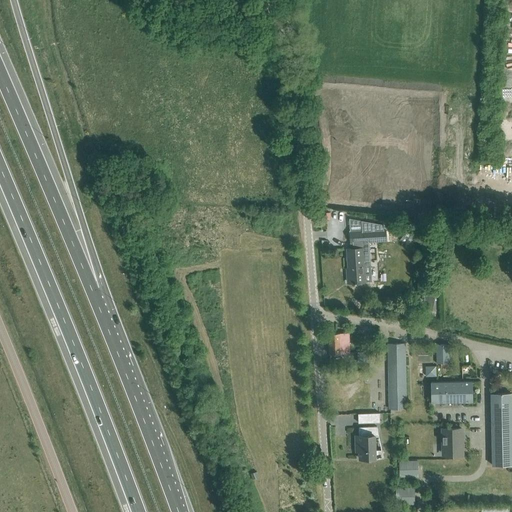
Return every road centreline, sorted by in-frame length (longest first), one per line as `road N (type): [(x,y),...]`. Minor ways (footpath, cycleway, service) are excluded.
road 1 (trunk): [(0,170),(138,511)]
road 2 (unclassified): [(314,315),(293,85),(266,0)]
road 3 (trunk): [(93,294),(87,239),(12,0)]
road 4 (trunk): [(93,294),(0,69)]
road 5 (trunk): [(178,511),(93,294)]
road 6 (unclassified): [(511,350),(404,324),(314,315)]
road 7 (unclassified): [(328,511),(314,315)]
road 8 (unclassified): [(71,511),(0,328)]
